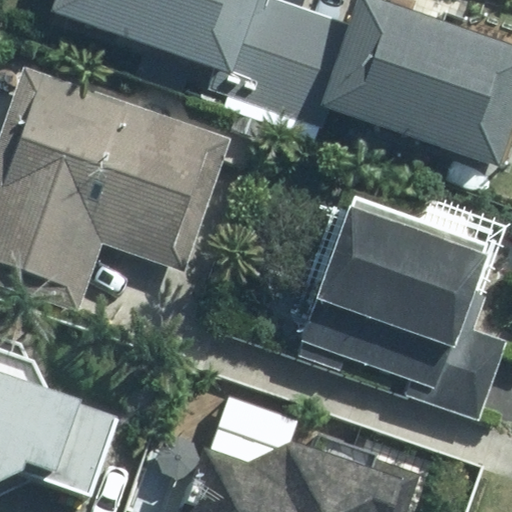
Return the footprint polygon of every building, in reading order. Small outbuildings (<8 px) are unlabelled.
[(50,0),(43,22),(233,88),(263,0),(50,0)] [(496,174),(511,128),(511,51),(365,0),(355,0),(316,112),(496,174)] [(186,276),(228,143),(21,70),(0,130),(0,290),(79,318),(103,251),(186,276)] [(511,352),(511,256),(349,201),(294,361),(479,426),(504,351),(511,352)] [(90,506),(117,424),(46,400),(19,348),(0,341),(0,498),(30,486),(90,506)] [(409,511),(421,478),(310,439),(305,452),(289,446),(279,453),(214,430),(205,454),(200,453),(179,511),(409,511)]
